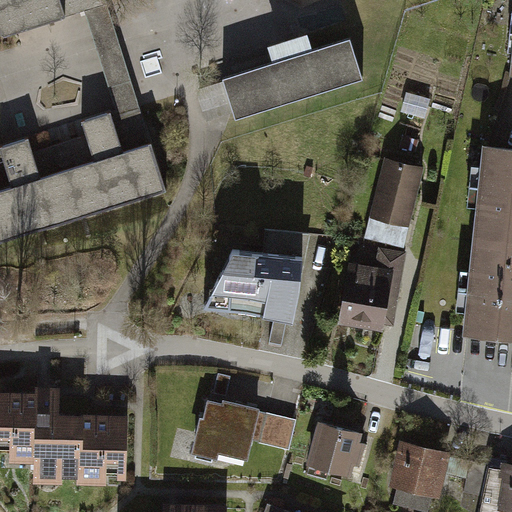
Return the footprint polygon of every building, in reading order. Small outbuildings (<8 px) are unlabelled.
[(0,0),(0,27),(62,8),(59,0),(0,0)] [(85,9),(114,102),(136,95),(106,0),(59,0),(62,8),(85,9)] [(281,48),(314,38),(310,26),(277,36),(281,48)] [(224,76),(238,119),(366,78),(352,35),(224,76)] [(26,128),(0,136),(0,236),(166,184),(138,93),(136,95),(114,102),(77,112),(82,130),(31,146),(26,128)] [(464,324),(511,329),(511,139),(483,136),(464,324)] [(407,226),(423,164),(385,154),(369,216),(407,226)] [(300,316),(314,250),(235,242),(211,289),(269,294),(268,311),(300,316)] [(381,328),(395,265),(348,254),(334,318),(381,328)] [(126,476),(128,406),(55,403),(56,385),(0,383),(0,453),(28,455),(27,473),(126,476)] [(242,451),(255,405),(203,391),(187,448),(213,456),(217,444),(242,451)] [(352,470),(365,429),(319,415),(306,456),(352,470)] [(439,492),(450,448),(400,435),(388,478),(439,492)] [(511,503),(511,458),(497,456),(488,498),(511,503)] [(482,509),(489,470),(470,467),(463,506),(482,509)] [(226,511),(227,499),(162,497),(160,511),(141,511),(116,511),(115,511),(226,511)]
